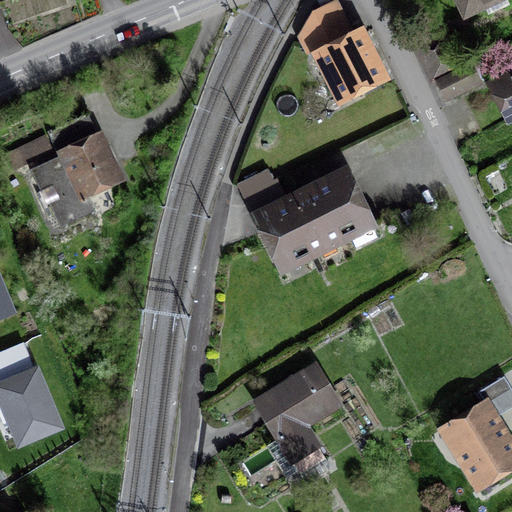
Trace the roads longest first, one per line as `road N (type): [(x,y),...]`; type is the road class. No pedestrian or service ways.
road 1 (residential): [(499,268),(377,0)]
road 2 (secondary): [(0,78),(186,0)]
